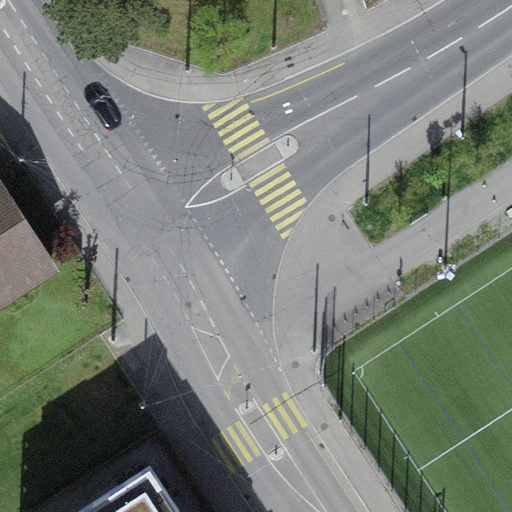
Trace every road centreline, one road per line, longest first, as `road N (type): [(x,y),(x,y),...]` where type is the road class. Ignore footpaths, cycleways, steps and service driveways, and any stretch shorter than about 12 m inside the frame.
road 1 (residential): [(504,0),(261,161),(146,226)]
road 2 (tertiary): [(326,511),(146,226)]
road 3 (tertiary): [(146,226),(0,1)]
